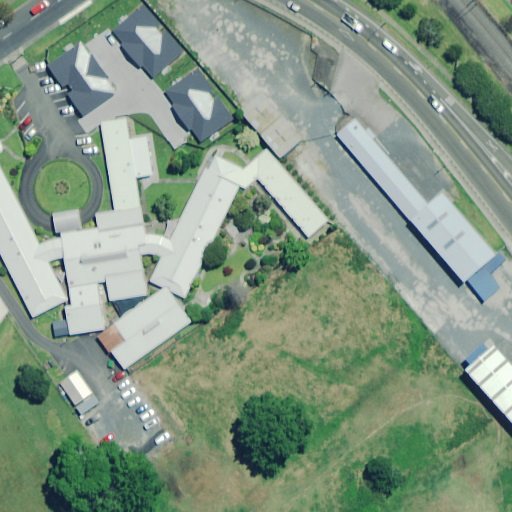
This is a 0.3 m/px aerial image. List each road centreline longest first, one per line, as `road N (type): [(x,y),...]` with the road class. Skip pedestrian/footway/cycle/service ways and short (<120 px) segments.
road 1 (trunk): [(511,211),(396,76)]
road 2 (trunk): [(396,76),(459,113),(511,170)]
road 3 (trunk): [(396,76),(297,0)]
